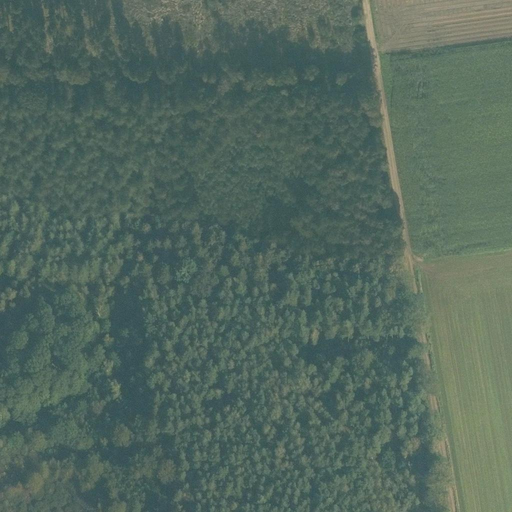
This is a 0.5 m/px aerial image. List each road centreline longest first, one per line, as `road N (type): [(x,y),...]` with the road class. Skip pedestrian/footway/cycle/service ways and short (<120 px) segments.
road 1 (track): [(454,511),(372,78),(365,0)]
road 2 (track): [(372,78),(0,79)]
